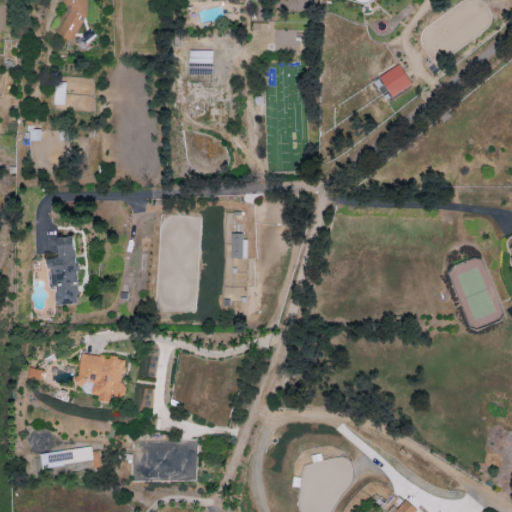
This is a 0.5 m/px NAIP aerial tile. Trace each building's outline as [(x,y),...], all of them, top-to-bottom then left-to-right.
[(84,0),(63,0),(63,38),(83,39),(84,0)] [(212,51),(188,51),(188,75),(211,75),(212,51)] [(378,76),(391,98),(411,85),(399,64),(378,76)] [(64,105),(65,82),(54,82),(54,105),(64,105)] [(230,258),(245,258),(246,234),(230,233),(230,258)] [(73,236),(56,238),(58,257),(49,258),(53,306),(79,304),(73,236)] [(75,389),(98,392),(97,401),(109,402),(109,398),(124,399),(125,384),(122,383),(124,358),(79,354),(75,389)] [(93,460),(90,446),(39,455),(42,469),(93,460)] [(414,511),(416,510),(405,500),(398,507),(394,504),(386,511),(414,511)]
